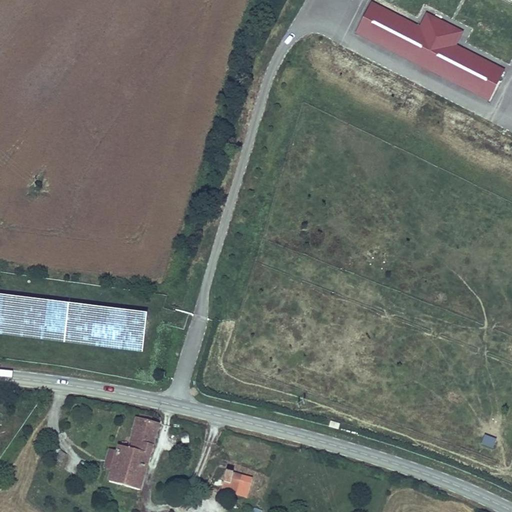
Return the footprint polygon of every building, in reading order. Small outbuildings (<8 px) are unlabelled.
[(419,26),(369,1),(353,33),(489,102),(505,70),(457,46),(464,32),(426,13),(419,26)] [(148,315),(0,296),(0,334),(143,353),(148,315)] [(142,490),(159,424),(136,418),(129,448),(118,445),(116,451),(112,470),(109,481),(142,490)] [(103,468),(112,470),(116,451),(108,449),(103,468)] [(66,459),(53,450),(46,460),(59,469),(66,459)] [(248,498),(253,478),(228,471),(222,491),(248,498)]
